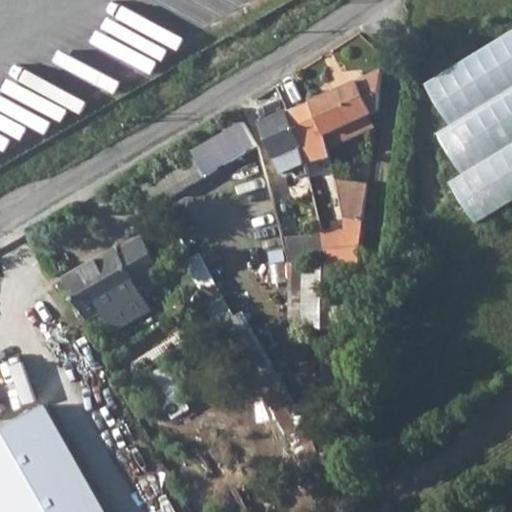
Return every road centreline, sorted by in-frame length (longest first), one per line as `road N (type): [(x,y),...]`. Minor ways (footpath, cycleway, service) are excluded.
road 1 (track): [(338,511),(396,54),(390,0)]
road 2 (unclassified): [(0,225),(374,0)]
